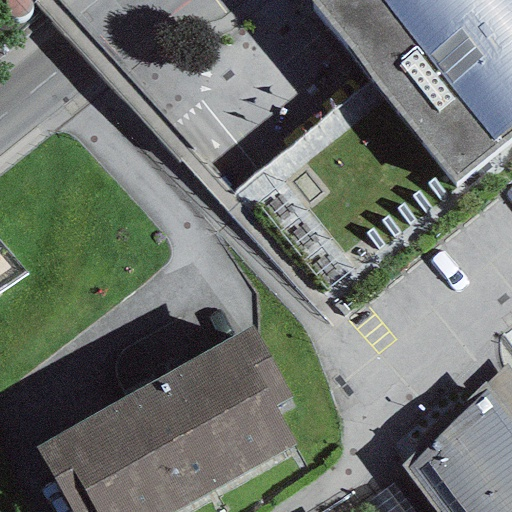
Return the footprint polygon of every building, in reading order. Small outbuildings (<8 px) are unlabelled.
[(511,0),(309,0),(455,181),(511,134),(511,0)] [(252,322),(33,440),(72,511),(85,511),(95,507),(98,511),(168,511),(298,442),(276,402),(291,393),(252,322)] [(511,374),(505,366),(485,385),(511,420),(511,374)] [(483,384),(399,467),(436,511),(511,511),(511,420),(485,385),(483,384)] [(412,511),(392,484),(363,505),(368,511),(412,511)]
